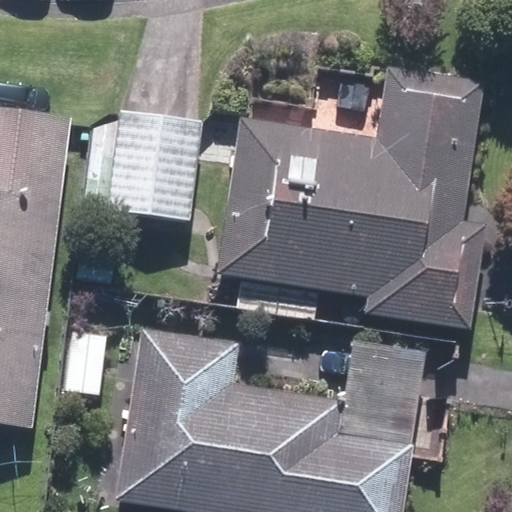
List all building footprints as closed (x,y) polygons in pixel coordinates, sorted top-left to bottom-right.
[(483,80),(387,65),(376,136),(242,116),(218,272),(353,293),(350,310),(472,328),(488,224),(462,220),(483,80)] [(0,422),(32,426),(69,115),(0,106),(0,422)] [(198,125),(93,116),(85,216),(190,224),(198,125)] [(112,323),(72,320),(65,391),(105,395),(112,323)] [(138,326),(112,497),(211,511),(397,511),(422,348),(350,337),(341,397),(230,380),(236,341),(138,326)]
